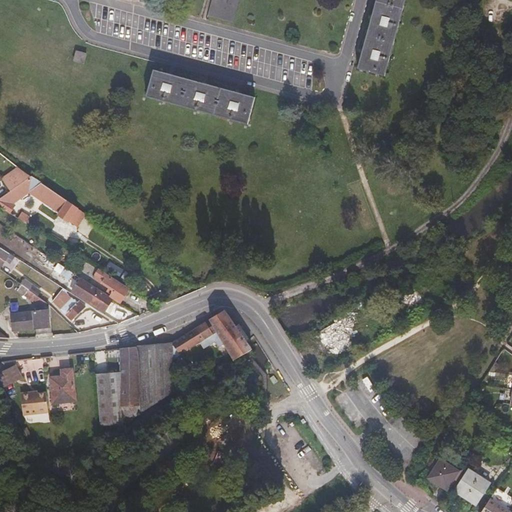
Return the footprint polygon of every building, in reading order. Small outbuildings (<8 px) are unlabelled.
[(208,0),(205,16),(230,23),(235,0),(208,0)] [(405,0),(375,0),(357,69),(384,76),(405,0)] [(74,60),(83,63),(86,53),(76,50),(74,60)] [(255,97),(153,69),(145,96),(248,124),(255,97)] [(394,106),(387,101),(384,108),(390,112),(394,106)] [(34,175),(21,165),(0,180),(0,182),(7,193),(34,175)] [(0,198),(0,206),(26,223),(29,218),(13,207),(15,204),(14,202),(24,195),(66,224),(77,207),(48,187),(38,180),(34,175),(7,193),(0,198)] [(85,212),(77,207),(66,224),(74,229),(85,212)] [(0,266),(11,273),(20,259),(0,246),(0,266)] [(410,275),(417,286),(435,275),(428,264),(410,275)] [(127,289),(97,270),(95,274),(100,278),(98,281),(114,291),(111,296),(120,301),(127,289)] [(104,311),(112,298),(81,278),(74,289),(77,291),(74,295),(95,309),(96,306),(104,311)] [(419,302),(411,290),(404,294),(412,307),(419,302)] [(391,291),(377,299),(383,309),(397,301),(391,291)] [(77,301),(73,296),(61,308),(65,313),(65,314),(70,319),(84,307),(79,301),(77,301)] [(50,332),(48,310),(12,314),(14,330),(36,328),(37,333),(50,332)] [(121,427),(123,426),(143,412),(175,391),(174,359),(201,342),(205,347),(216,341),(218,346),(225,343),(235,359),(252,349),(245,339),(248,337),(239,324),(236,326),(225,310),(173,342),(137,346),(120,347),(120,349),(120,372),(97,373),(98,389),(101,425),(121,424),(121,427)] [(356,327),(348,314),(320,331),(332,352),(351,340),(347,333),(356,327)] [(6,370),(0,373),(0,381),(4,389),(23,379),(22,377),(16,366),(14,362),(4,363),(6,370)] [(20,364),(16,366),(22,377),(25,375),(20,364)] [(54,403),(76,401),(73,375),(60,377),(61,381),(52,382),(54,403)] [(24,415),(49,413),(47,393),(39,394),(32,394),(32,392),(22,393),(24,415)] [(494,421),(487,416),(485,419),(491,425),(494,421)] [(429,478),(447,489),(459,471),(440,459),(429,478)] [(41,463),(44,469),(45,470),(52,467),(52,466),(49,460),(41,463)] [(489,482),(467,468),(454,489),(464,495),(462,499),(473,507),(489,482)] [(511,500),(496,490),(481,511),(511,511),(506,509),(511,500)]
